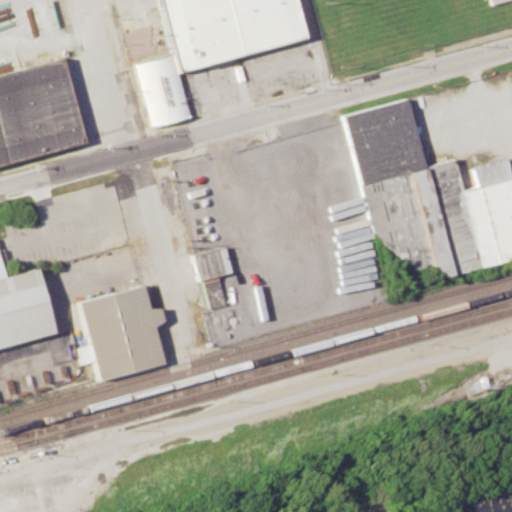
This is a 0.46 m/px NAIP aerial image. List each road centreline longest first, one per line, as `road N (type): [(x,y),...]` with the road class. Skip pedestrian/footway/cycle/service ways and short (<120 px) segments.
road 1 (tertiary): [(0,189),(511,46)]
road 2 (residential): [(186,337),(90,0)]
